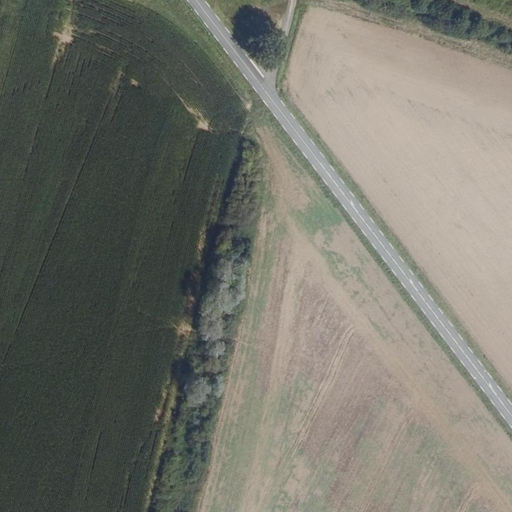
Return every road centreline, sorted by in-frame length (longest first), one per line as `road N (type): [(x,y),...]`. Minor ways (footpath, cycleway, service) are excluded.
road 1 (secondary): [(253,82),(511,421)]
road 2 (track): [(311,0),(511,65)]
